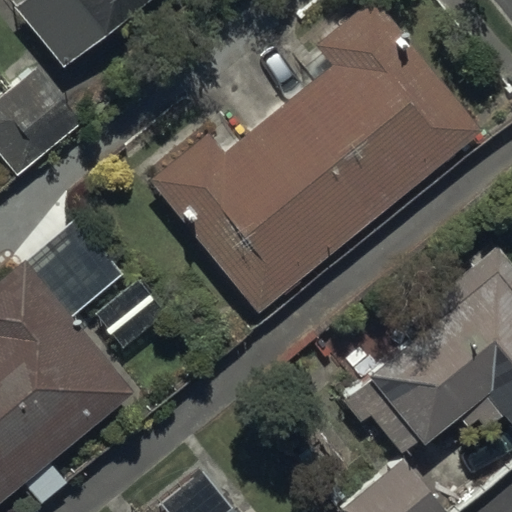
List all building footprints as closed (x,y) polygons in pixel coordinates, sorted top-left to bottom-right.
[(13,0),(48,45),(0,82),(0,146),(17,169),(104,101),(58,42),(112,0),(13,0)] [(475,115),(379,0),(343,0),(310,28),(319,39),(299,55),(305,61),(214,136),(197,115),(139,163),(252,299),(475,115)] [(511,258),(490,232),(349,347),(361,361),(335,383),(355,408),(364,400),(399,443),(452,400),(461,411),(470,404),(477,413),(498,395),(511,412),(511,258)] [(124,374),(15,246),(0,258),(0,476),(13,465),(29,484),(53,464),(38,446),(124,374)] [(433,511),(442,505),(397,448),(337,496),(349,511),(433,511)] [(244,511),(225,487),(192,511),(244,511)]
